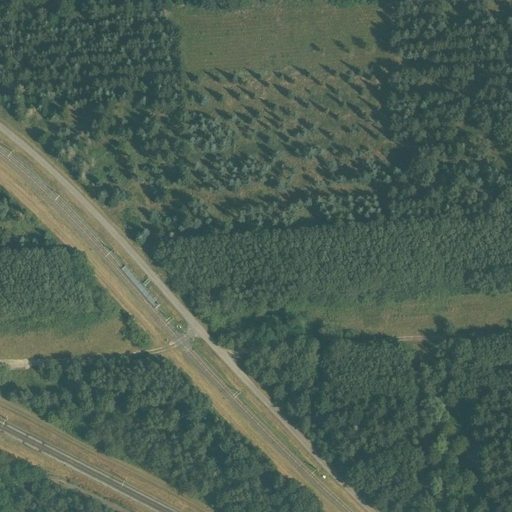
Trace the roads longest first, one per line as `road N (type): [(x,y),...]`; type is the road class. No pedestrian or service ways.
road 1 (track): [(0,401),(205,511)]
road 2 (track): [(197,327),(145,354),(0,367)]
road 3 (track): [(122,511),(61,483),(0,492)]
